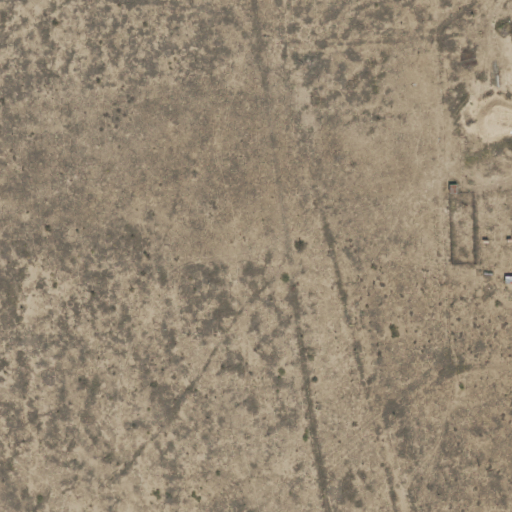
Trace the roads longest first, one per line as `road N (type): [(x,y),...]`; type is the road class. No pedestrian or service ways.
road 1 (track): [(319,511),(227,0)]
road 2 (track): [(0,22),(84,18),(232,33)]
